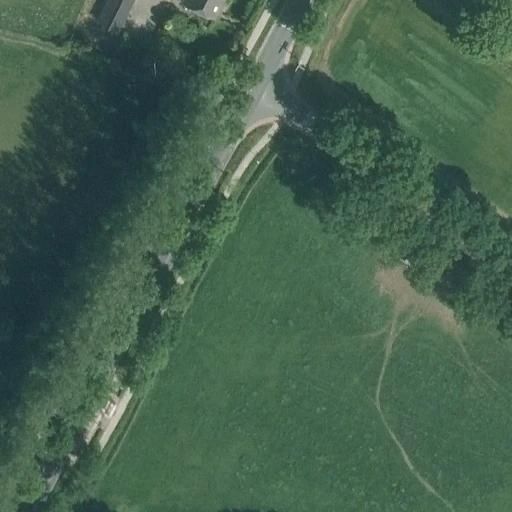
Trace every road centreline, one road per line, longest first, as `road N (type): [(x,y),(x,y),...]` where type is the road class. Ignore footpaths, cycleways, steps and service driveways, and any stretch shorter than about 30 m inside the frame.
road 1 (tertiary): [(25,511),(254,89)]
road 2 (unclassified): [(511,275),(358,155),(254,89)]
